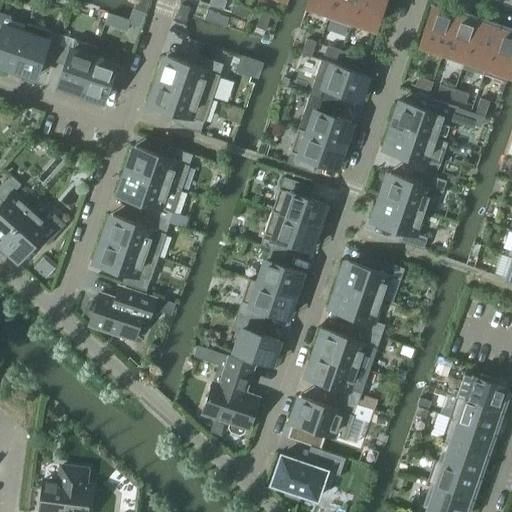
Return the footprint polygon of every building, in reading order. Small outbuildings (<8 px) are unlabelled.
[(149,0),(136,0),(134,8),(145,12),(149,0)] [(312,3),(331,9),(334,0),(308,0),(308,2),(309,2),(312,3)] [(358,0),(334,0),(331,9),(328,18),(350,26),(353,17),(358,0)] [(358,0),(353,17),(372,23),(375,25),(383,0),(358,0)] [(230,12),(245,17),(248,8),(233,3),(230,12)] [(421,40),(444,48),(456,13),(433,5),(421,40)] [(130,18),(129,20),(128,22),(129,22),(140,26),(144,14),(132,10),(130,18)] [(204,20),(213,23),(217,13),(207,10),(204,20)] [(256,27),(265,30),(270,16),(261,12),(256,27)] [(444,48),(465,55),(477,21),(456,13),(444,48)] [(482,74),(483,74),(499,28),(477,21),(465,55),(486,62),(482,74)] [(0,65),(12,70),(28,23),(27,23),(24,32),(2,25),(0,24),(0,65)] [(42,57),(53,61),(62,35),(51,31),(28,23),(12,70),(35,77),(42,57)] [(511,32),(499,28),(483,74),(505,82),(506,82),(511,64),(511,32)] [(58,85),(80,93),(96,47),(74,39),(70,49),(59,45),(62,35),(53,61),(65,65),(58,85)] [(301,53),(310,57),(316,42),(306,39),(301,53)] [(324,55),(338,60),(341,51),(327,46),(324,55)] [(96,47),(80,93),(103,101),(110,81),(121,85),(127,68),(115,64),(116,64),(94,56),(97,47),(96,47)] [(341,51),(338,60),(352,65),(355,55),(341,51)] [(166,56),(158,80),(211,98),(220,75),(219,75),(223,64),(199,56),(195,66),(166,56)] [(321,60),(309,95),(319,98),(335,104),(339,93),(359,99),(367,76),(359,73),(330,63),(321,60)] [(415,86),(429,91),(432,82),(418,77),(415,86)] [(211,98),(158,80),(150,104),(179,114),(175,124),(199,133),(203,122),(211,98)] [(437,94),(451,98),(454,89),(440,84),(437,94)] [(454,89),(451,98),(465,103),(468,94),(454,89)] [(297,128),(297,129),(344,145),(351,122),(331,116),(335,104),(319,98),(309,95),(305,107),(315,110),(307,132),(297,128)] [(475,113),(484,116),(489,101),(480,98),(475,113)] [(401,101),(393,125),(447,143),(447,142),(437,139),(444,118),(480,130),(483,118),(434,100),(430,111),(401,101)] [(411,169),(422,173),(435,177),(438,167),(439,167),(447,143),(393,125),(385,149),(414,158),(411,169)] [(344,145),(297,129),(290,152),(286,164),(295,167),(312,172),(316,161),(336,168),(344,145)] [(135,147),(127,171),(146,177),(159,182),(180,189),(189,165),(188,165),(192,154),(168,146),(164,157),(135,147)] [(148,204),(145,215),(169,223),(172,212),(180,189),(159,182),(146,177),(127,171),(119,194),(148,204)] [(389,173),(381,197),(425,212),(433,190),(442,193),(446,181),(435,177),(422,173),(418,183),(389,173)] [(0,204),(0,241),(1,242),(31,207),(14,192),(21,184),(11,176),(0,188),(0,200),(2,202),(0,204)] [(279,188),(271,211),(318,227),(325,204),(305,197),(309,185),(283,177),(279,188)] [(425,212),(381,197),(373,221),(402,230),(399,241),(423,249),(427,237),(418,234),(425,212)] [(31,207),(1,242),(19,259),(40,236),(48,243),(65,224),(55,216),(49,223),(31,207)] [(264,233),(260,245),(286,254),(290,242),(310,249),(318,227),(271,211),(263,233),(264,233)] [(112,215),(104,239),(157,257),(165,233),(166,230),(169,223),(145,215),(141,225),(112,215)] [(157,257),(104,239),(96,262),(125,272),(121,283),(145,291),(149,280),(157,257)] [(248,278),(248,279),(294,295),(302,272),(282,265),(286,254),(260,245),(269,248),(265,260),(258,281),(248,278)] [(347,261),(339,284),(383,299),(390,277),(400,280),(404,268),(380,260),(376,270),(347,261)] [(54,267),(49,263),(40,274),(45,278),(54,267)] [(240,302),(236,313),(263,322),(266,310),(287,317),(294,295),(248,279),(240,301),(240,302)] [(360,318),(356,328),(380,336),(384,324),(375,321),(383,299),(339,284),(331,308),(360,318)] [(119,285),(115,298),(99,293),(89,324),(133,340),(140,320),(147,322),(155,298),(125,287),(119,285)] [(263,322),(236,313),(232,326),(241,329),(234,351),(271,364),(279,340),(259,333),(263,322)] [(324,329),(316,352),(369,371),(376,348),(380,336),(356,328),(353,339),(324,329)] [(194,354),(217,361),(221,349),(198,342),(194,354)] [(337,386),(333,396),(357,405),(361,393),(369,371),(316,352),(308,376),(337,386)] [(212,382),(201,413),(230,423),(228,428),(230,432),(239,434),(243,433),(245,428),(248,429),(259,398),(245,393),(247,387),(251,376),(254,367),(255,365),(228,355),(218,384),(212,382)] [(464,373),(456,395),(507,413),(509,407),(501,404),(507,387),(465,373),(464,373)] [(456,395),(449,417),(491,431),(497,416),(505,418),(507,413),(456,395)] [(357,405),(333,396),(329,407),(300,397),(292,421),(345,440),(354,415),(353,415),(357,405)] [(449,417),(441,438),(492,456),(494,450),(486,447),(491,431),(449,417)] [(448,445),(442,462),(477,475),(482,459),(490,462),(492,456),(441,438),(440,442),(448,445)] [(271,483),(286,488),(283,495),(299,500),(301,494),(316,499),(326,471),(339,475),(345,458),(322,450),(316,466),(281,454),(271,483)] [(434,459),(427,481),(477,499),(479,493),(471,491),(477,475),(442,462),(434,459)] [(88,486),(84,485),(86,469),(61,466),(59,482),(43,480),(42,488),(38,511),(86,511),(88,500),(89,489),(90,486),(88,486)] [(477,499),(427,481),(425,485),(433,488),(427,507),(440,511),(463,511),(467,502),(475,505),(477,499)]
